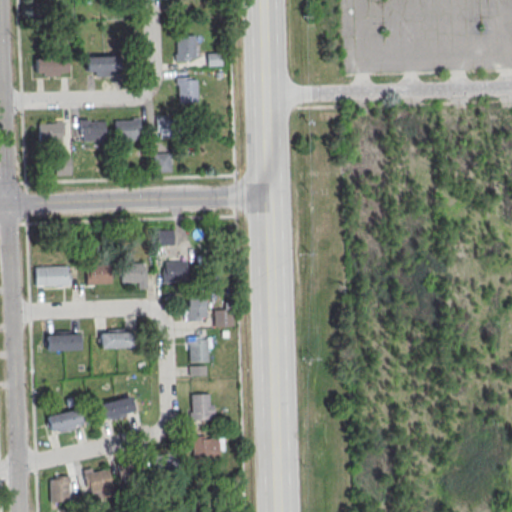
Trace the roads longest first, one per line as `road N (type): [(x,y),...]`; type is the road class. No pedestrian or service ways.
road 1 (residential): [(17,511),(0,0)]
road 2 (secondary): [(275,511),(260,0)]
road 3 (residential): [(17,466),(166,425),(165,325),(150,308),(10,312)]
road 4 (residential): [(266,195),(0,204)]
road 5 (residential): [(263,95),(511,88)]
road 6 (residential): [(4,101),(143,93),(154,72),(150,0)]
